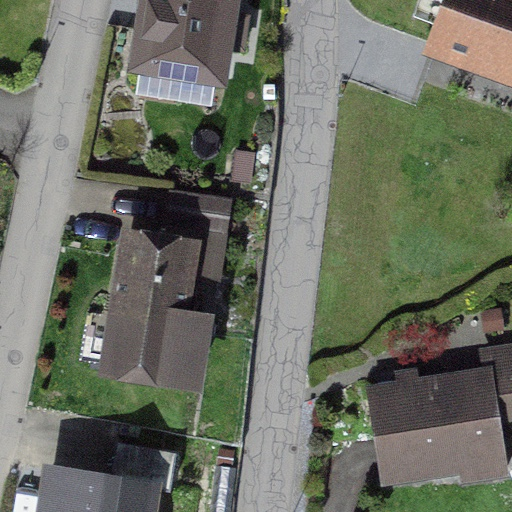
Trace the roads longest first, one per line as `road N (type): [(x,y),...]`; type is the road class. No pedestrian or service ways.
road 1 (residential): [(312,0),(302,191),(262,511)]
road 2 (residential): [(86,0),(0,382)]
